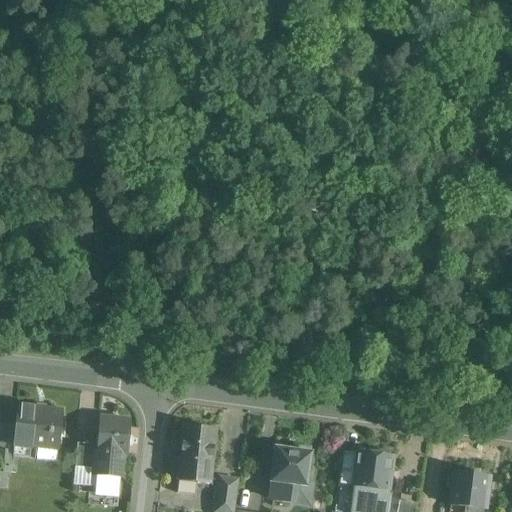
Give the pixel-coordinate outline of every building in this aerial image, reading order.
[(13,446),(28,448),(58,451),(63,410),(17,406),(15,426),(13,446)] [(95,477),(94,496),(118,498),(120,479),(123,479),(125,458),(126,458),(129,421),(99,419),(97,446),(96,452),(94,452),(93,470),(92,477),(95,477)] [(13,446),(15,426),(0,424),(0,450),(13,452),(13,446)] [(215,431),(192,429),(183,428),(178,482),(209,485),(212,465),(215,431)] [(77,445),(75,468),(93,470),(94,452),(96,452),(97,446),(77,445)] [(293,452),(291,452),(275,450),(270,482),(270,483),(272,484),(269,499),(307,505),(308,504),(310,488),(310,487),(306,487),(306,483),(307,483),(308,478),(309,472),(308,472),(310,455),(309,454),(309,449),(294,447),(293,452)] [(0,472),(10,474),(13,452),(0,450),(0,472)] [(358,453),(355,473),(355,474),(353,488),(369,490),(367,508),(384,510),(391,458),(390,457),(388,454),(378,452),(375,455),(358,453)] [(449,506),(453,507),(464,509),(463,511),(482,511),(483,511),(484,511),(489,478),(455,473),(454,473),(453,475),(451,475),(447,477),(446,488),(449,491),(451,492),(449,506)] [(232,511),(235,495),(235,494),(237,481),(219,478),(213,511),(232,511)] [(399,502),(396,511),(411,511),(413,505),(399,502)]
